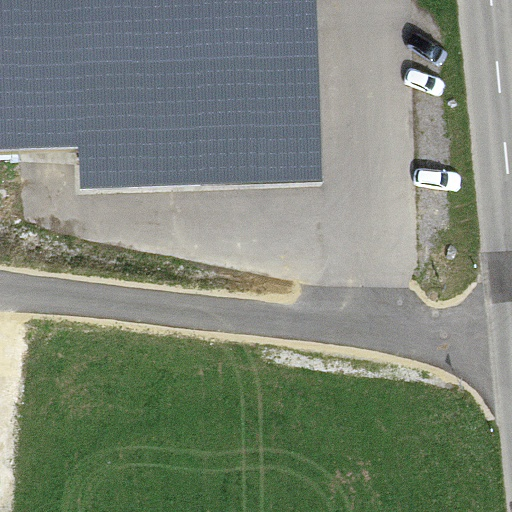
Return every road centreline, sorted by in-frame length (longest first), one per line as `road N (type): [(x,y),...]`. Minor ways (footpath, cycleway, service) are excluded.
road 1 (track): [(0,303),(511,345)]
road 2 (secondary): [(489,0),(511,234)]
